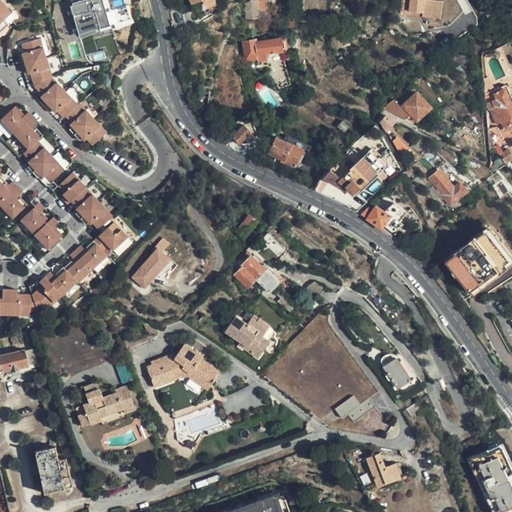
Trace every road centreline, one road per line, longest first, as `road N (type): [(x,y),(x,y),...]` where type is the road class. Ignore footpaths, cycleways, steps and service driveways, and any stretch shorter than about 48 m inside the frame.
road 1 (tertiary): [(170,65),(186,112),(212,145),(362,226),(416,268),(511,402)]
road 2 (residential): [(170,65),(137,73),(131,83),(133,102),(167,155),(158,179),(134,186),(103,169),(22,91)]
road 3 (residential): [(0,140),(81,234),(33,275),(0,275)]
